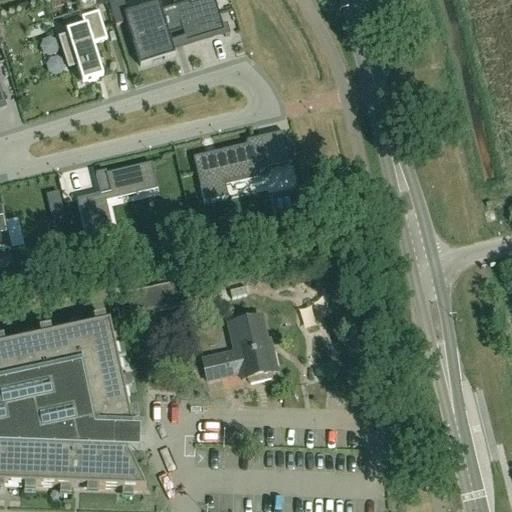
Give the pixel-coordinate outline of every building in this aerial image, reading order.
[(129,22),(127,15),(122,0),(108,4),(115,27),(126,23),(129,22)] [(153,11),(128,19),(136,42),(132,43),(140,68),(175,57),(174,54),(171,44),(169,38),(166,30),(179,26),(182,34),(184,40),(185,46),(223,34),(225,38),(229,37),(226,27),(222,28),(213,0),(171,0),(175,14),(162,18),(159,5),(152,7),(153,11)] [(67,39),(59,41),(68,71),(77,68),(82,86),(103,79),(92,46),(107,41),(98,14),(81,19),(84,29),(66,34),(67,39)] [(12,19),(0,22),(0,30),(5,46),(18,42),(12,19)] [(216,156),(195,161),(201,187),(200,187),(204,204),(228,198),(224,184),(226,184),(225,183),(256,176),(255,173),(267,170),(260,139),(246,143),(247,148),(223,154),(222,153),(215,154),(216,156)] [(100,196),(77,201),(87,243),(111,238),(103,202),(143,192),(138,169),(152,166),(151,165),(106,176),(106,174),(95,176),(100,196)] [(291,195),(295,213),(308,209),(304,192),(291,195)] [(62,206),(59,193),(46,196),(49,209),(62,206)] [(0,253),(10,251),(24,247),(18,220),(4,223),(2,216),(0,209),(0,253)] [(184,308),(179,285),(127,296),(132,320),(184,308)] [(219,305),(231,302),(228,290),(216,293),(219,305)] [(241,375),(242,381),(247,380),(250,386),(271,381),(271,374),(276,373),(270,348),(268,348),(261,319),(229,326),(236,353),(203,361),(209,382),(241,375)] [(109,325),(0,348),(0,486),(145,492),(125,451),(122,451),(123,435),(133,435),(109,325)]
